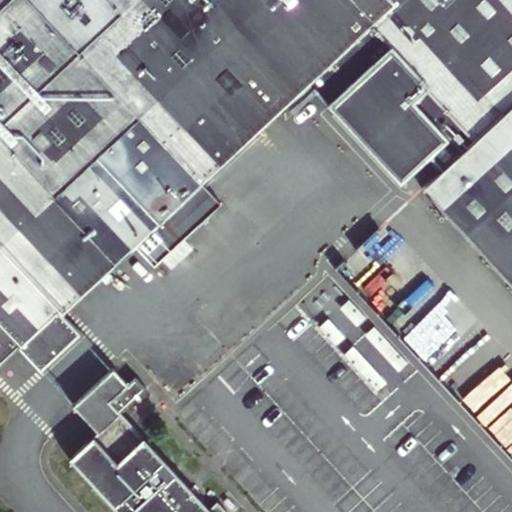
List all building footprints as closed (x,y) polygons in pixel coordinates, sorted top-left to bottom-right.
[(0,0),(0,362),(19,345),(41,368),(81,332),(63,312),(29,275),(49,257),(21,226),(54,195),(117,262),(136,244),(204,182),(311,82),(397,3),(394,0),(0,0)] [(511,0),(394,0),(397,3),(311,82),(402,181),(431,154),(444,168),(511,105),(511,0)] [(511,105),(444,168),(424,187),(511,281),(511,105)] [(204,182),(136,244),(155,264),(222,202),(204,182)] [(117,262),(54,195),(21,226),(49,257),(29,275),(63,312),(117,262)] [(74,404),(100,432),(121,412),(148,388),(136,376),(128,383),(114,368),(74,404)] [(100,432),(71,458),(120,511),(228,511),(219,501),(211,509),(121,412),(100,432)]
